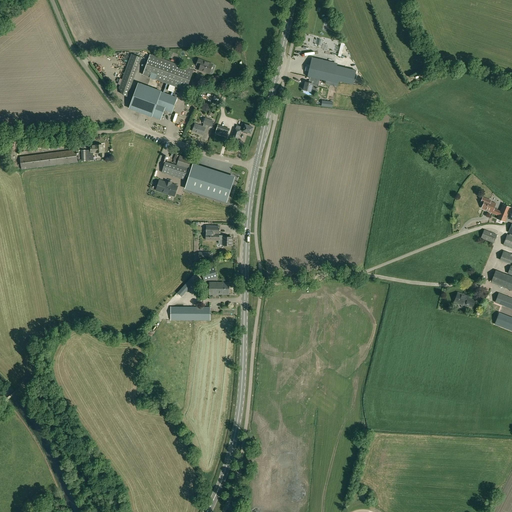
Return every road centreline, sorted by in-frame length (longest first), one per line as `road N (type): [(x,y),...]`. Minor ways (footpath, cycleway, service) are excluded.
road 1 (secondary): [(208,511),(240,404),(256,167)]
road 2 (secondary): [(256,167),(294,0)]
road 3 (unclassified): [(130,125),(78,57),(52,0)]
road 4 (unclassified): [(256,167),(130,125)]
